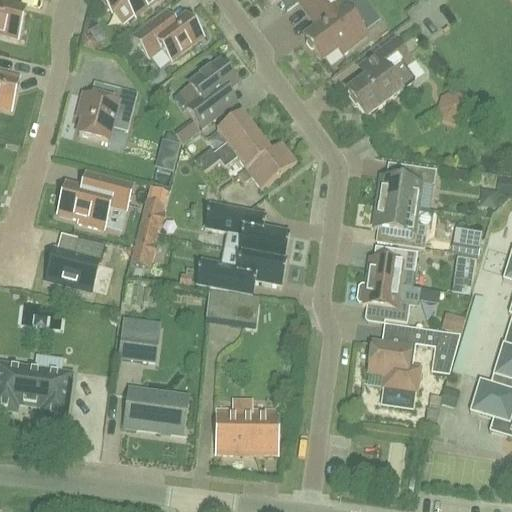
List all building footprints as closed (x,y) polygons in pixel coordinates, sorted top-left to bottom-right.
[(0,0),(0,37),(14,41),(23,10),(2,5),(3,0),(0,0)] [(101,0),(111,14),(123,5),(134,20),(162,0),(101,0)] [(265,0),(271,6),(276,2),(286,16),(305,2),(304,0),(303,0),(265,0)] [(311,0),(305,5),(299,9),(315,31),(304,39),(308,44),(306,45),(311,52),(313,51),(321,62),(337,49),(342,56),(367,38),(366,37),(379,27),(358,0),(356,0),(345,9),(342,11),(333,0),(311,0)] [(185,19),(174,27),(165,14),(152,23),(154,25),(132,41),(147,62),(160,52),(170,65),(202,41),(185,19)] [(395,44),(371,61),(358,71),(366,82),(347,96),(350,99),(347,101),(355,111),(358,109),(366,120),(411,88),(400,74),(411,66),(395,44)] [(239,107),(229,94),(237,88),(233,83),(234,78),(229,72),(225,71),(220,65),(189,89),(199,101),(187,111),(202,130),(222,114),(225,117),(239,107)] [(0,110),(10,113),(18,83),(0,77),(0,110)] [(84,97),(80,113),(77,123),(81,124),(78,137),(107,144),(110,132),(114,116),(130,120),(136,98),(111,91),(108,104),(90,99),(84,97)] [(216,135),(222,142),(225,147),(214,156),(210,152),(194,164),(203,176),(218,164),(255,136),(240,116),(216,135)] [(270,155),(269,154),(255,136),(218,164),(223,171),(236,161),(245,173),(270,155)] [(158,141),(149,168),(166,174),(175,147),(158,141)] [(270,155),(245,173),(238,179),(244,187),(251,181),(260,194),(296,167),(280,146),(269,154),(270,155)] [(376,205),(416,211),(420,186),(433,188),(435,174),(408,170),(406,184),(380,180),(376,205)] [(86,177),(82,192),(66,187),(58,218),(79,223),(78,226),(103,233),(104,229),(109,211),(124,215),(125,215),(132,189),(108,183),(86,177)] [(156,240),(158,232),(160,233),(164,217),(162,217),(164,208),(146,204),(138,235),(156,240)] [(414,229),(416,211),(376,205),(372,231),(398,235),(396,248),(423,252),(426,231),(414,229)] [(289,237),(262,232),(265,218),(209,207),(204,231),(241,238),(238,256),(240,256),(240,255),(284,264),(284,263),(289,237)] [(454,229),(444,294),(467,298),(477,233),(454,229)] [(150,271),(152,264),(153,264),(157,249),(154,248),(156,240),(138,235),(130,266),(150,271)] [(54,253),(46,284),(90,296),(98,266),(100,266),(104,250),(78,243),(73,258),(54,253)] [(511,284),(511,307),(509,317),(511,317),(511,345),(511,349),(503,347),(491,387),(480,384),(470,416),(479,419),(479,418),(494,423),(490,436),(492,436),(493,433),(511,439),(511,252),(503,282),(511,284)] [(365,285),(411,291),(416,256),(394,253),(392,265),(368,262),(365,285)] [(240,256),(237,271),(200,264),(195,288),(252,299),(254,286),(281,291),(286,263),(284,263),(284,264),(240,255),(240,256)] [(411,292),(411,291),(365,285),(364,288),(361,287),(358,289),(356,303),(358,306),(362,306),(361,308),(386,312),(384,324),(406,328),(408,310),(418,311),(421,293),(411,292)] [(239,299),(236,327),(256,330),(259,302),(239,299)] [(440,333),(460,338),(464,322),(445,316),(440,333)] [(504,322),(502,343),(510,343),(511,322),(504,322)] [(117,363),(155,368),(161,328),(122,323),(117,363)] [(455,355),(459,339),(407,332),(404,348),(436,352),(443,354),(455,355)] [(406,370),(409,352),(372,347),(368,376),(384,378),(382,391),(384,392),(381,409),(412,413),(415,396),(416,396),(420,372),(406,370)] [(72,378),(0,367),(0,413),(16,416),(17,408),(41,411),(40,419),(66,423),(72,378)] [(146,399),(128,396),(123,433),(181,441),(186,400),(147,395),(146,399)] [(216,415),(216,458),(242,459),(242,447),(265,447),(265,459),(279,459),(279,416),(252,416),(252,403),(231,403),(231,415),(216,415)]
